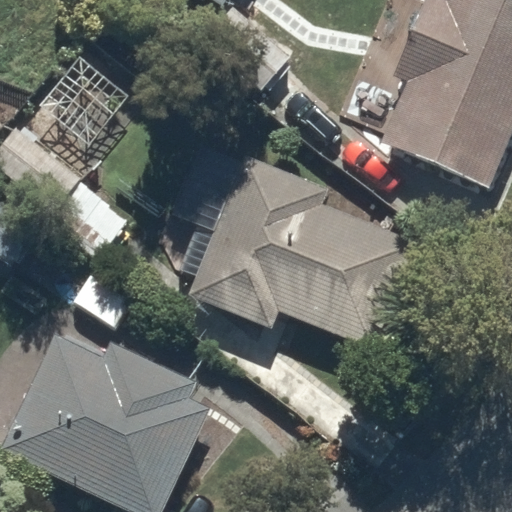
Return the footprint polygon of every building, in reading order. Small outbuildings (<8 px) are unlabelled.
[(288,69),(225,14),(215,24),(187,0),(175,0),(159,19),(192,48),(185,56),(250,113),(288,69)] [(404,99),(378,158),(483,205),(511,139),(511,14),(480,0),(433,0),(392,93),(404,99)] [(75,193),(13,142),(0,157),(0,180),(51,222),(75,193)] [(269,346),(276,329),(371,368),(415,260),(320,222),(327,206),(243,172),(215,239),(197,232),(171,296),(190,304),(186,313),(269,346)] [(106,379),(53,354),(0,466),(0,468),(92,511),(166,511),(207,427),(182,415),(190,398),(114,362),(106,379)]
